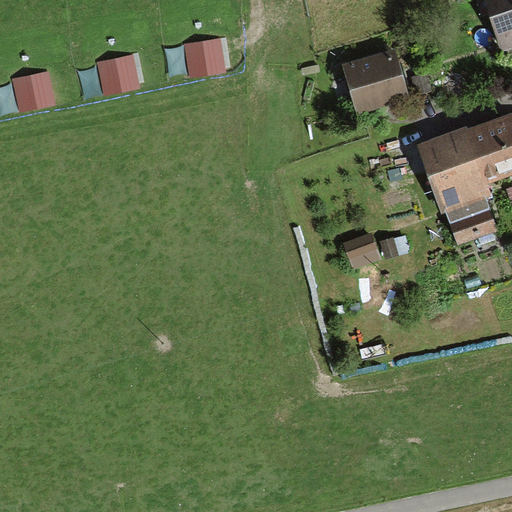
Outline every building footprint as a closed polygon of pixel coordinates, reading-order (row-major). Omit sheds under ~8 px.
[(511,0),(486,0),(503,47),(511,43),(511,0)] [(344,70),(357,111),(403,97),(390,56),(344,70)] [(416,93),(428,88),(423,74),(411,79),(416,93)] [(511,173),(511,120),(429,149),(460,241),(495,229),(480,185),(511,173)] [(411,204),(390,211),(396,227),(416,220),(411,204)] [(376,256),(367,234),(345,243),(353,265),(376,256)] [(407,251),(402,237),(384,243),(389,257),(407,251)]
